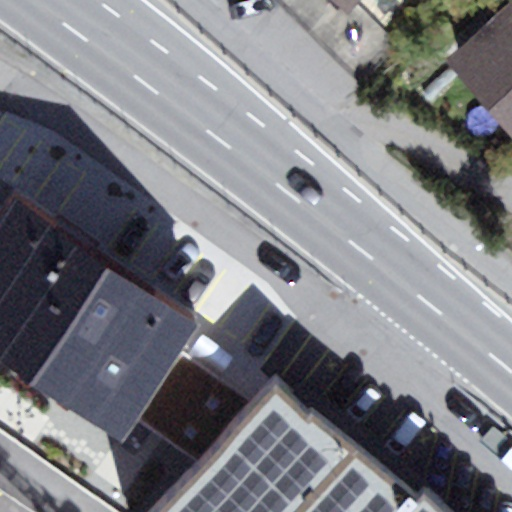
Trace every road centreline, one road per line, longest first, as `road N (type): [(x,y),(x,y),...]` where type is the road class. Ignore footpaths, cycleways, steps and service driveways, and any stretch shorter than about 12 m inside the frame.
road 1 (residential): [(426,302),(389,344),(0,62)]
road 2 (primary): [(426,302),(31,0)]
road 3 (residential): [(200,0),(511,263)]
